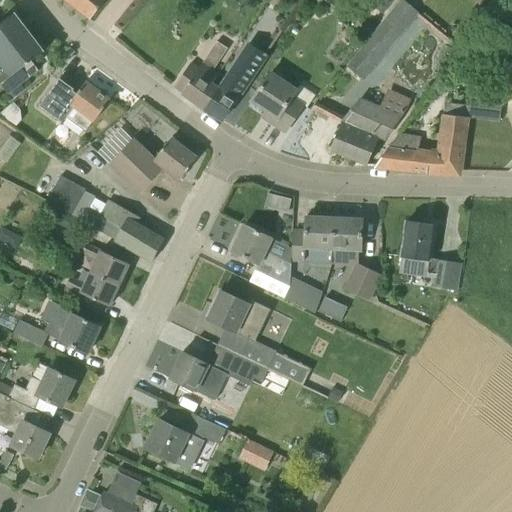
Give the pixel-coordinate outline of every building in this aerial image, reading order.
[(66,0),(91,19),(105,0),(66,0)] [(330,15),(339,0),(314,0),(313,3),(330,15)] [(395,0),(376,0),(372,6),(384,15),(395,0)] [(363,77),(411,19),(396,7),(347,66),(363,77)] [(44,52),(14,14),(0,25),(0,59),(9,71),(0,78),(0,83),(12,99),(25,90),(21,85),(38,71),(31,62),(44,52)] [(212,84),(219,74),(215,72),(229,51),(217,43),(199,70),(191,64),(175,87),(183,93),(197,104),(212,84)] [(223,121),(266,56),(250,45),(248,44),(218,88),(212,84),(197,104),(205,110),(223,121)] [(509,97),(511,97),(511,73),(506,97),(470,92),(467,117),(465,117),(463,145),(480,147),(479,156),(479,173),(511,172),(511,140),(506,140),(509,120),(505,119),(509,97)] [(303,105),(292,98),(297,91),(270,74),(252,102),(273,116),(269,122),(285,133),(303,105)] [(94,122),(110,101),(85,83),(77,94),(72,91),(74,90),(60,79),(39,107),(55,119),(56,117),(62,122),(66,118),(86,133),(93,121),(94,122)] [(386,135),(401,114),(409,99),(388,89),(380,107),(363,100),(348,120),(345,119),(341,123),(341,125),(330,151),(367,166),(378,140),(381,142),(386,135)] [(463,145),(465,117),(442,114),(437,149),(432,149),(432,152),(429,152),(428,173),(428,175),(458,176),(463,145)] [(100,148),(109,158),(130,137),(121,127),(100,148)] [(420,151),(421,137),(399,134),(375,167),(402,171),(428,173),(429,152),(420,151)] [(179,181),(197,159),(171,139),(158,155),(149,148),(146,153),(132,140),(110,163),(141,193),(164,169),(179,181)] [(82,222),(95,198),(85,192),(86,190),(61,176),(46,202),(67,213),(82,222)] [(280,196),(277,210),(288,213),(292,200),(280,196)] [(153,262),(163,243),(133,226),(137,218),(106,202),(99,216),(106,220),(99,231),(153,262)] [(82,222),(67,213),(63,221),(78,229),(82,222)] [(333,262),(335,219),(306,217),(305,233),(293,232),(291,260),(333,262)] [(361,251),(362,220),(335,219),(333,262),(332,263),(358,264),(359,251),(361,251)] [(434,226),(406,222),(401,258),(399,272),(436,278),(436,289),(459,290),(460,265),(453,265),(430,262),(434,226)] [(290,286),(291,265),(265,253),(272,239),(244,226),(231,252),(258,265),(249,283),(285,299),(289,289),(290,286)] [(9,238),(12,232),(1,227),(0,229),(0,240),(1,241),(9,238)] [(119,286),(129,265),(86,244),(82,253),(96,260),(90,272),(119,286)] [(383,277),(357,265),(346,290),(370,302),(372,298),(381,303),(384,296),(376,292),(383,277)] [(67,286),(109,307),(119,286),(90,272),(85,284),(71,277),(67,286)] [(285,299),(315,313),(319,304),(289,289),(285,299)] [(217,347),(266,369),(275,352),(255,342),(269,311),(250,302),(249,305),(221,291),(207,320),(226,329),(217,347)] [(325,316),(332,301),(324,297),(317,312),(325,316)] [(100,327),(73,314),(64,310),(57,326),(50,322),(45,332),(20,320),(13,334),(42,347),(48,336),(87,354),(100,327)] [(261,382),(267,370),(217,347),(211,359),(208,365),(208,366),(209,366),(223,373),(251,386),(254,379),(261,382)] [(170,380),(197,392),(211,399),(223,373),(209,366),(208,366),(208,365),(183,352),(170,380)] [(14,386),(13,388),(8,398),(34,411),(40,398),(62,408),(75,381),(38,364),(26,391),(14,386)] [(0,394),(8,398),(13,388),(0,381),(0,394)] [(342,392),(333,388),(328,398),(337,403),(342,392)] [(28,424),(34,411),(8,398),(0,394),(0,425),(17,434),(11,447),(37,459),(49,434),(28,424)] [(189,470),(204,438),(219,445),(226,431),(196,416),(188,434),(159,420),(145,449),(189,470)] [(264,473),(274,454),(247,441),(238,460),(264,473)] [(330,457),(311,448),(304,462),(323,471),(330,457)] [(0,467),(7,470),(14,455),(5,451),(0,461),(0,460),(0,467)] [(90,511),(136,511),(137,511),(138,511),(154,511),(157,505),(136,495),(129,510),(87,491),(80,507),(90,511)]
